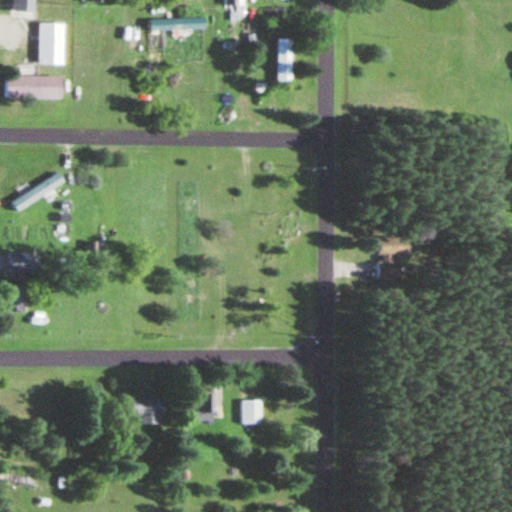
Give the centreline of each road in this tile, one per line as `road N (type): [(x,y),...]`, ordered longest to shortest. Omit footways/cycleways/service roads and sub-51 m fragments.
road 1 (residential): [(319,511),(323,0)]
road 2 (residential): [(320,138),(0,135)]
road 3 (residential): [(319,358),(0,358)]
